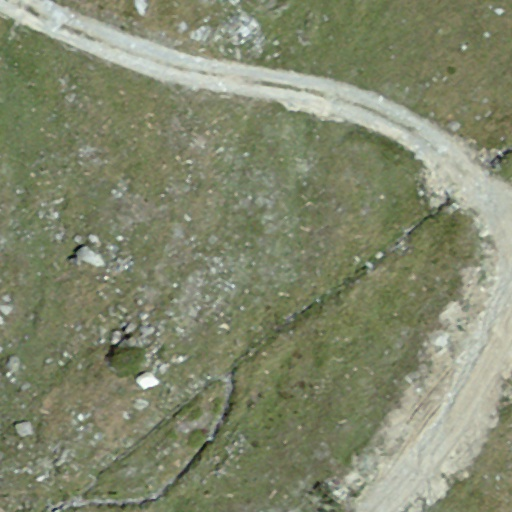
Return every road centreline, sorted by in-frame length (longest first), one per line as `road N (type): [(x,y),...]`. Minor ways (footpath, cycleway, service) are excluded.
road 1 (track): [(0,7),(171,76),(324,96),(424,133),(511,237)]
road 2 (track): [(339,511),(417,454),(511,317)]
